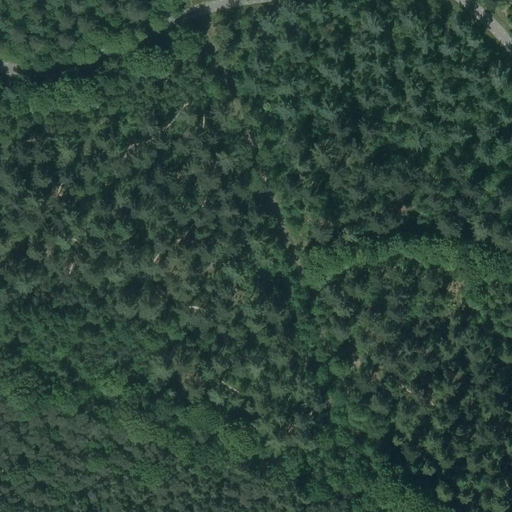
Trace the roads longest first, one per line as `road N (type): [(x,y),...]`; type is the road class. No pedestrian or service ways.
road 1 (unknown): [(375,511),(0,373)]
road 2 (unclassified): [(0,58),(102,53),(239,0)]
